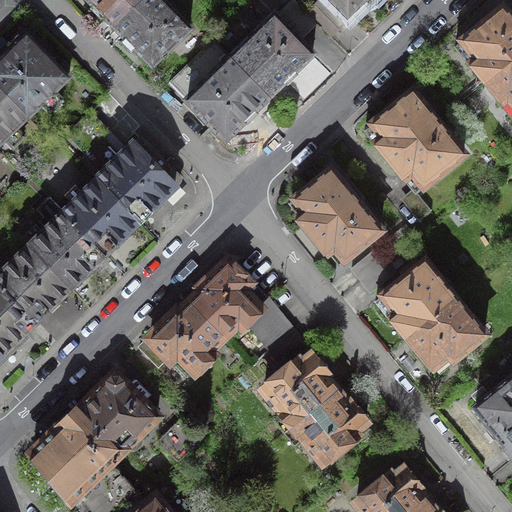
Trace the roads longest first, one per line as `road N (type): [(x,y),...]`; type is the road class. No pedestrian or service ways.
road 1 (residential): [(500,511),(242,200)]
road 2 (residential): [(242,200),(0,437)]
road 3 (residential): [(447,0),(242,200)]
road 4 (residential): [(242,200),(48,0)]
